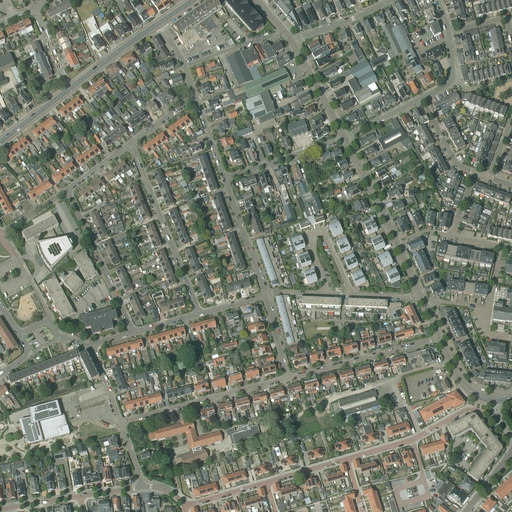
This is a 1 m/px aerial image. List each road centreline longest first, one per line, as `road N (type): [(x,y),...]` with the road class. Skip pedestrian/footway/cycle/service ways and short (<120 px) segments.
road 1 (residential): [(198,313),(129,145)]
road 2 (residential): [(120,422),(286,377)]
road 3 (residential): [(286,377),(439,339)]
road 4 (residential): [(132,332),(66,191)]
road 5 (residential): [(328,294),(308,242),(319,231),(350,295)]
road 6 (residential): [(223,179),(343,139)]
road 7 (residential): [(265,295),(223,179)]
road 8 (residential): [(434,301),(461,366),(497,396)]
